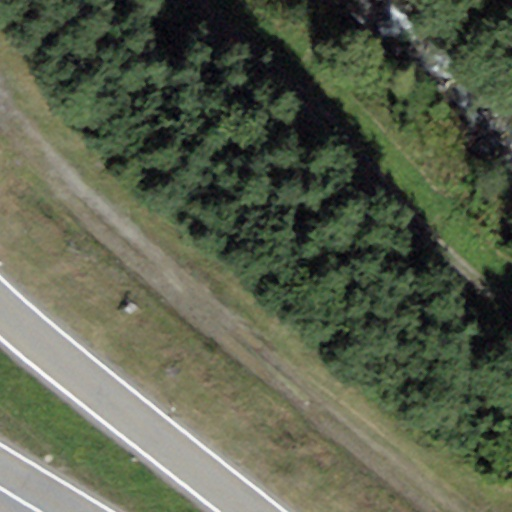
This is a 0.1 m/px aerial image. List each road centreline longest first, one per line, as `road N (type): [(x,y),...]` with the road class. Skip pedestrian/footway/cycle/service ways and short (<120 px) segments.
road 1 (track): [(0,107),(66,190),(444,511)]
road 2 (track): [(511,319),(300,94),(199,0)]
road 3 (primary): [(250,511),(0,310)]
